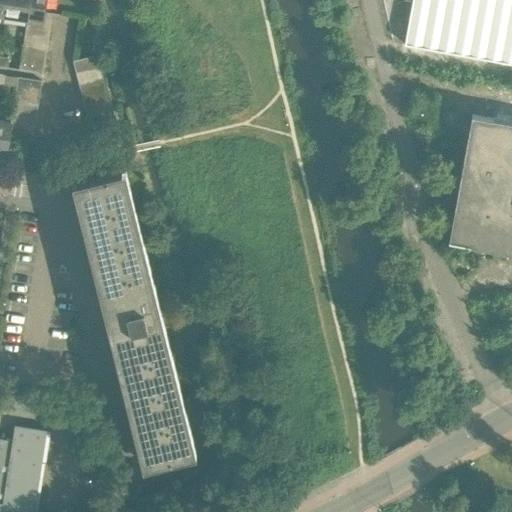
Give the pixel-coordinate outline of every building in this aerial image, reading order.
[(45,0),(4,0),(2,15),(26,19),(28,9),(44,12),(45,0)] [(511,0),(410,0),(403,42),(511,61),(511,0)] [(52,13),(44,12),(28,9),(26,19),(26,21),(50,25),(52,13)] [(48,37),(50,25),(26,21),(24,33),(48,37)] [(46,48),(48,37),(24,33),(22,45),(46,48)] [(44,60),(46,48),(22,45),(21,57),(44,60)] [(9,57),(0,55),(0,65),(8,67),(9,57)] [(76,72),(99,66),(96,55),(73,60),(76,72)] [(42,72),(44,60),(21,57),(19,69),(42,72)] [(79,83),(102,77),(99,66),(76,72),(79,83)] [(18,77),(16,89),(39,92),(41,80),(18,77)] [(81,94),(105,89),(102,77),(79,83),(81,94)] [(16,89),(14,101),(38,104),(39,92),(16,89)] [(84,106),(107,100),(105,89),(81,94),(84,106)] [(87,117),(110,111),(107,100),(84,106),(87,117)] [(14,101),(12,113),(36,116),(38,104),(14,101)] [(90,128),(113,123),(110,111),(87,117),(90,128)] [(11,121),(10,125),(34,129),(36,116),(12,113),(11,121)] [(511,120),(472,114),(449,240),(469,243),(468,245),(511,253),(511,120)] [(0,119),(0,149),(6,151),(8,137),(10,125),(11,121),(0,119)] [(113,123),(90,128),(93,140),(116,134),(113,123)] [(10,125),(8,137),(32,141),(34,129),(10,125)] [(196,453),(126,170),(98,177),(95,163),(73,169),(76,182),(73,183),(143,466),(196,453)] [(0,511),(32,511),(46,429),(14,424),(11,439),(0,437),(0,511)] [(511,495),(502,493),(500,505),(511,506),(511,495)]
